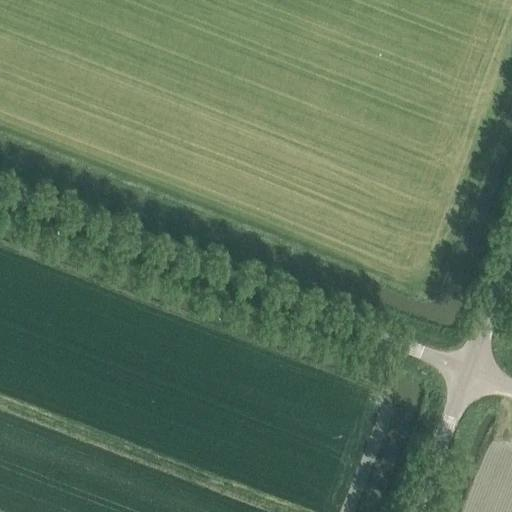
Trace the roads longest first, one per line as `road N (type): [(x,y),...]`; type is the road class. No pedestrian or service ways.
road 1 (unclassified): [(467,372),(0,193)]
road 2 (unclassified): [(414,511),(467,372)]
road 3 (unclassified): [(467,372),(511,256)]
